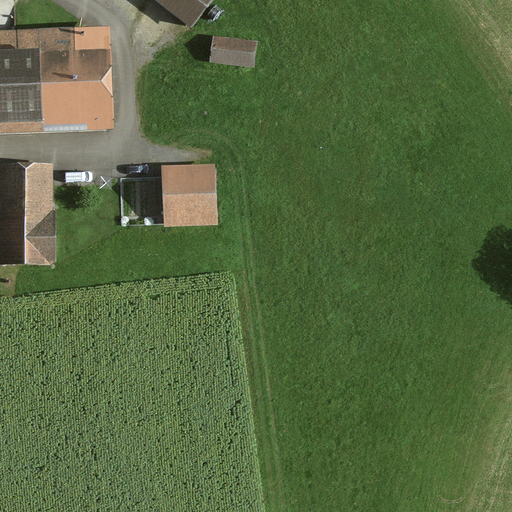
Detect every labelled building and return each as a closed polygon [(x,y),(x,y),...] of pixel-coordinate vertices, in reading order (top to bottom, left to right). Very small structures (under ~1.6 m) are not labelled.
[(206,0),(161,0),(189,22),(206,0)] [(110,26),(0,30),(0,134),(114,129),(110,26)] [(256,43),(213,38),(210,60),(253,65),(256,43)] [(52,164),(0,163),(0,257),(51,258),(52,164)] [(214,166),(162,168),(165,224),(217,221),(214,166)]
